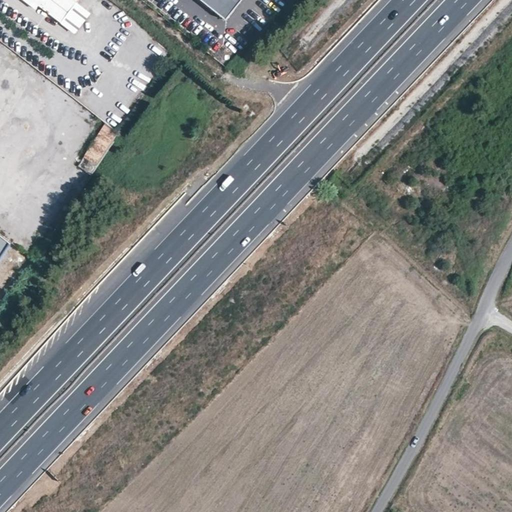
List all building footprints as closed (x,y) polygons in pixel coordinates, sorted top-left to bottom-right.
[(39,5),(33,0),(23,0),(35,9),(39,5)] [(75,33),(92,14),(73,0),(33,0),(39,5),(75,33)] [(201,0),(226,20),(242,0),(201,0)] [(117,133),(104,123),(77,167),(89,175),(117,133)] [(0,253),(10,241),(0,232),(0,253)]
